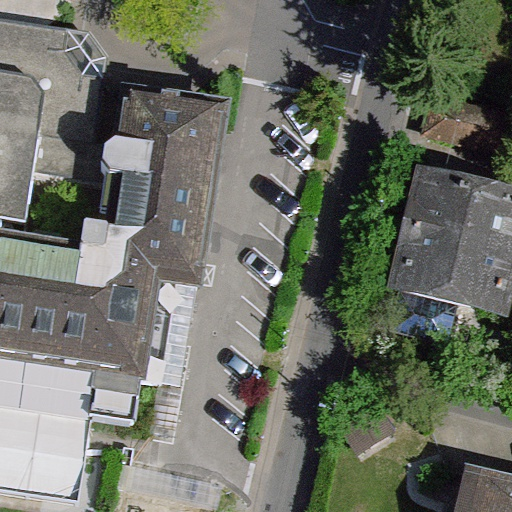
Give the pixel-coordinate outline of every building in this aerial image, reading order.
[(0,87),(40,93),(52,109),(33,240),(14,236),(11,257),(86,269),(89,243),(113,246),(120,193),(110,182),(111,166),(122,154),(98,149),(105,96),(80,92),(82,82),(66,60),(6,50),(0,49),(0,87)] [(0,234),(14,236),(33,240),(52,109),(40,93),(0,87),(0,234)] [(0,408),(135,429),(142,385),(163,387),(179,288),(199,291),(225,117),(130,103),(122,154),(111,166),(110,182),(120,193),(113,246),(109,273),(86,269),(11,257),(14,236),(0,234),(0,408)] [(511,154),(511,123),(436,106),(428,138),(511,157),(511,154)] [(511,267),(511,208),(428,188),(404,282),(503,305),(511,267)] [(89,243),(86,269),(109,273),(113,246),(89,243)] [(388,435),(375,414),(351,430),(363,451),(388,435)] [(511,511),(511,502),(480,495),(476,511),(511,511)]
